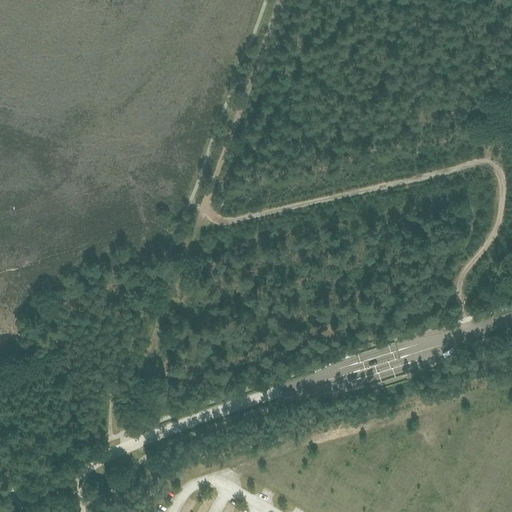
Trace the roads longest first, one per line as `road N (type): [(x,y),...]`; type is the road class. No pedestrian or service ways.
road 1 (unclassified): [(80,505),(80,476),(96,458),(239,403),(511,318)]
road 2 (track): [(469,331),(458,287),(463,269),(496,232),(503,205),(499,172),(485,165),(224,222),(200,217)]
road 3 (track): [(131,445),(128,409),(277,0)]
